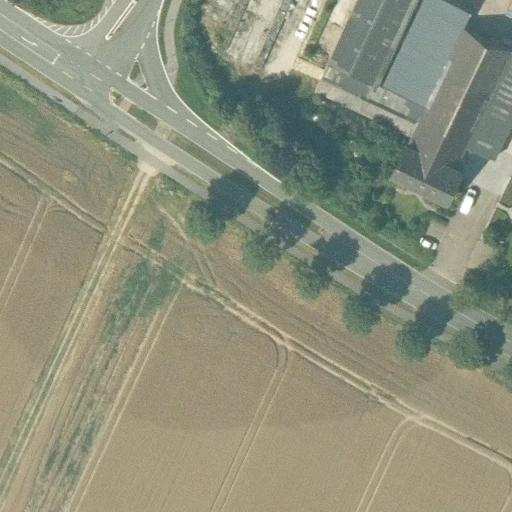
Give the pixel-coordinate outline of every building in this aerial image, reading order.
[(355,0),(328,59),(371,79),(407,0),(355,0)] [(511,46),(437,12),(400,92),(425,104),(411,133),(408,141),(456,164),(470,133),(511,46)] [(511,123),(511,46),(470,133),(501,148),(511,123)] [(371,79),(328,59),(314,88),(411,133),(425,104),(371,79)] [(408,141),(406,141),(393,170),(449,196),(462,168),(456,164),(408,141)]
